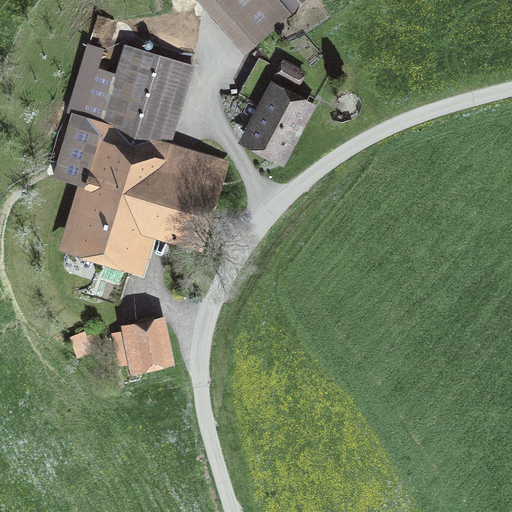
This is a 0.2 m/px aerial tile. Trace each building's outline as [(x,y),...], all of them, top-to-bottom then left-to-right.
[(214,0),(252,43),(282,17),(267,0),(214,0)] [(100,52),(116,55),(120,35),(104,32),(100,52)] [(133,259),(141,230),(197,246),(223,161),(167,144),(191,65),(131,48),(108,124),(72,113),(54,175),(91,187),(75,242),(133,259)] [(259,58),(239,95),(266,110),(250,140),(277,154),(313,88),(259,58)] [(122,364),(164,355),(157,323),(116,333),(122,364)] [(94,329),(70,337),(76,355),(100,346),(94,329)]
